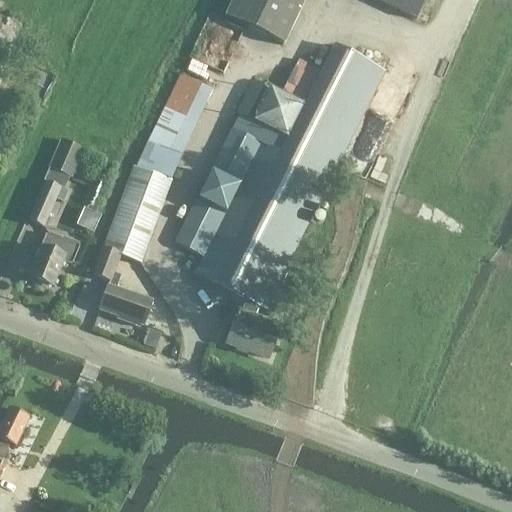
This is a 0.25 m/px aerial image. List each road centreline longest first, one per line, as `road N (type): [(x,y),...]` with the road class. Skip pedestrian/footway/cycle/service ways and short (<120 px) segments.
road 1 (unclassified): [(511,511),(0,318)]
road 2 (unknown): [(181,385),(180,317),(158,233),(161,211),(221,98),(247,76),(295,60),(323,14),(413,59)]
